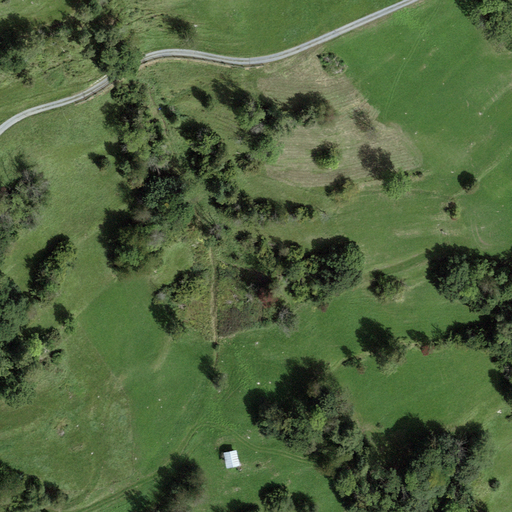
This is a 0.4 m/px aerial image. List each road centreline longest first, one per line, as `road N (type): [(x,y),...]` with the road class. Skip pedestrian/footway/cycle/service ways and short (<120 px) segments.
road 1 (track): [(405,0),(286,55),(155,55),(89,92),(35,108),(0,137)]
road 2 (track): [(211,423),(194,431),(160,472),(77,511)]
